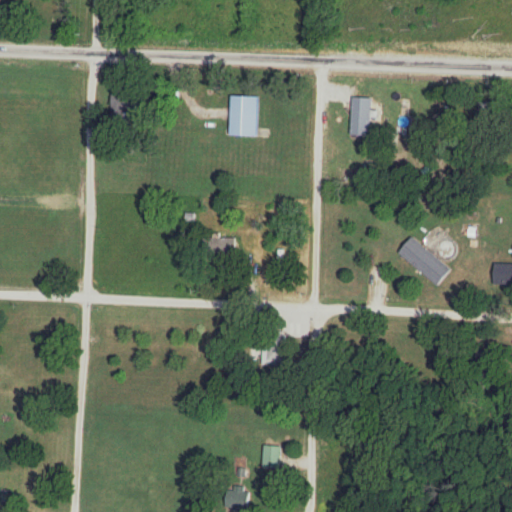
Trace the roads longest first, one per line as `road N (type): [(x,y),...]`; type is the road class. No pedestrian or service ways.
road 1 (residential): [(511,67),(0,46)]
road 2 (residential): [(75,511),(95,0)]
road 3 (residential): [(511,313),(0,294)]
road 4 (residential): [(310,511),(319,60)]
